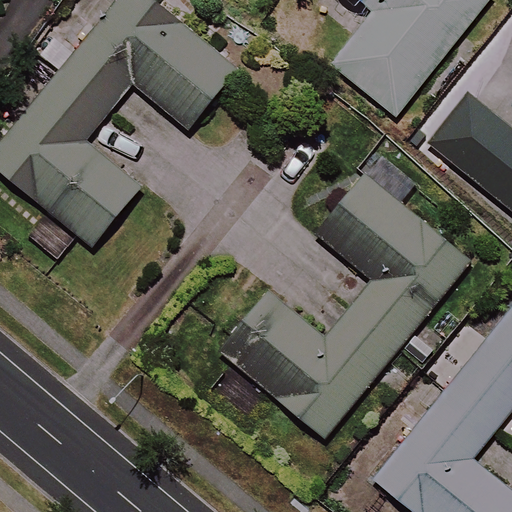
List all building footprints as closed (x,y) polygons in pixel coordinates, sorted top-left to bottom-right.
[(243,72),(154,0),(124,0),(0,154),(0,170),(99,251),(150,188),(92,141),(137,85),(195,132),(243,72)] [(487,0),(357,0),(376,14),(334,69),(398,118),(487,0)] [(511,130),(469,97),(430,146),(511,210),(511,130)] [(478,265),(371,178),(322,239),(378,284),(332,341),(275,295),(226,356),(332,443),(478,265)] [(511,315),(379,482),(415,511),(511,511),(511,491),(475,462),(511,415),(511,315)]
